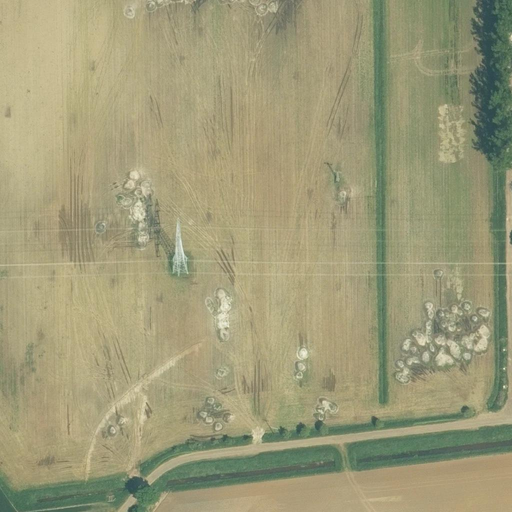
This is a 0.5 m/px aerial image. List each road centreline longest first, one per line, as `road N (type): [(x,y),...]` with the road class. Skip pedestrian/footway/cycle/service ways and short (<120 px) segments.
road 1 (track): [(506,420),(502,0)]
road 2 (unclassified): [(127,511),(155,476),(183,463),(511,419)]
